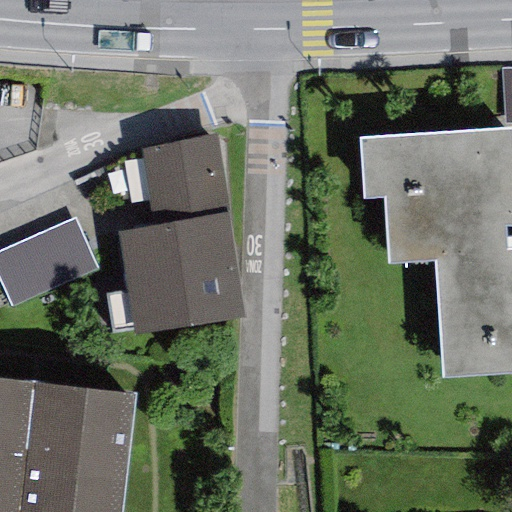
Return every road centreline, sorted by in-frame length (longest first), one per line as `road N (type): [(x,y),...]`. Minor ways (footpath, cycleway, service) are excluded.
road 1 (residential): [(265,511),(272,30)]
road 2 (residential): [(0,192),(217,105),(272,30)]
road 3 (residential): [(272,30),(0,19)]
road 4 (residential): [(511,19),(272,30)]
